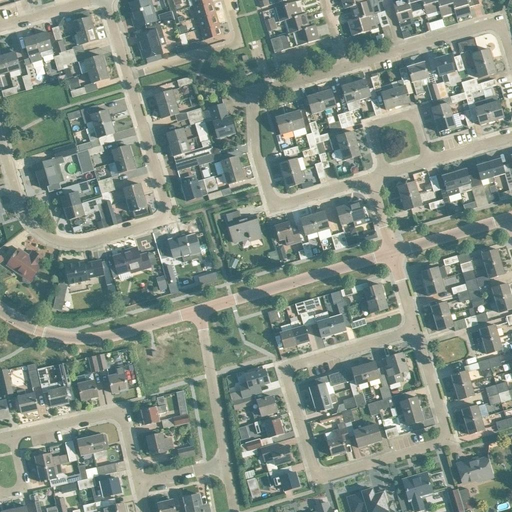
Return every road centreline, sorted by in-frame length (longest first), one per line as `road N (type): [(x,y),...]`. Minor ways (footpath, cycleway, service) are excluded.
road 1 (residential): [(415,329),(285,368),(310,464),(328,476),(447,440),(427,373)]
road 2 (residential): [(0,138),(22,211),(65,243),(168,219),(128,77)]
road 3 (residential): [(370,178),(275,206),(258,162),(258,93),(345,67)]
road 4 (unclassified): [(0,309),(21,325),(69,335),(198,310)]
road 5 (unclassified): [(198,310),(392,255)]
road 6 (residential): [(345,67),(497,24),(511,57)]
road 7 (residential): [(12,434),(121,411),(137,484)]
road 8 (residential): [(128,77),(240,44),(227,0)]
road 9 (residential): [(225,466),(198,310)]
road 10 (residential): [(384,173),(376,121),(414,115),(428,160)]
road 11 (residential): [(419,343),(466,330),(475,359),(427,373)]
road 12 (unclassified): [(392,255),(510,217)]
